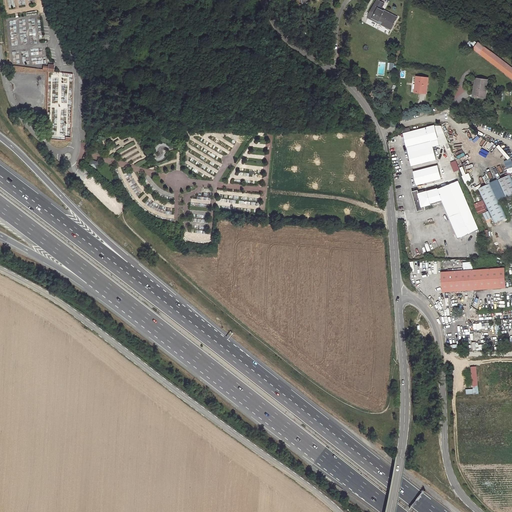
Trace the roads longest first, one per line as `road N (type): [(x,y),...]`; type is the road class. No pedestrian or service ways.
road 1 (unclassified): [(397,294),(388,177),(371,115),(347,82),(286,38),(263,0)]
road 2 (motorway): [(133,308),(394,511)]
road 3 (motorway): [(432,511),(181,313)]
road 4 (motorway): [(181,313),(0,136)]
road 5 (unclassified): [(397,294),(420,304),(435,324),(445,456),(462,497),(480,511)]
road 6 (motorway): [(181,313),(0,175)]
road 7 (unclassified): [(389,511),(405,406),(397,294)]
road 8 (motorway): [(0,205),(133,308)]
road 9 (residential): [(55,0),(77,77),(67,156)]
road 10 (motorway): [(0,235),(133,308)]
road 11 (track): [(491,511),(456,465),(449,395),(457,386)]
